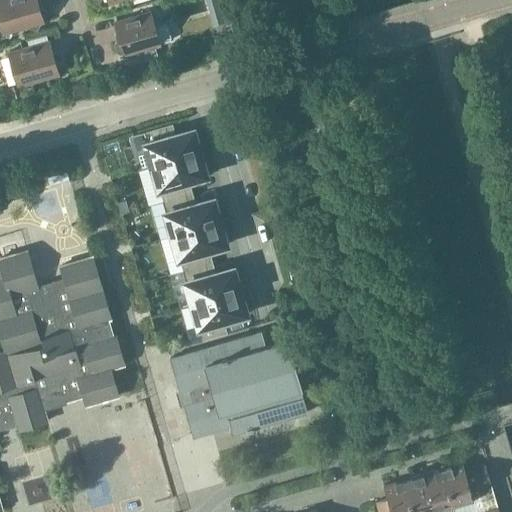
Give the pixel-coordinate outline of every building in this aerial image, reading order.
[(28,26),(36,31),(41,23),(43,22),(43,20),(47,12),(39,7),(36,0),(0,0),(0,25),(3,34),(28,26)] [(123,54),(124,56),(169,43),(171,39),(168,29),(164,27),(155,30),(150,13),(114,23),(119,41),(116,42),(114,44),(117,54),(119,55),(123,54)] [(45,36),(26,41),(28,48),(47,43),(45,36)] [(28,48),(8,54),(18,86),(58,75),(49,42),(47,43),(28,48)] [(155,47),(135,52),(138,62),(157,56),(155,47)] [(169,137),(166,125),(143,132),(146,144),(145,144),(152,167),(204,152),(199,134),(194,135),(193,130),(169,137)] [(117,141),(103,145),(106,155),(120,151),(117,141)] [(163,201),(186,195),(183,183),(206,176),(205,171),(210,170),(204,152),(152,167),(159,190),(160,190),(163,201)] [(67,171),(48,177),(51,186),(70,181),(67,171)] [(214,204),(213,199),(189,206),(186,195),(163,201),(166,213),(165,213),(172,236),(225,221),(219,203),(214,204)] [(126,200),(118,202),(121,213),(129,211),(126,200)] [(225,221),(172,236),(179,259),(180,259),(183,270),(206,264),(203,252),(226,245),(225,241),(230,239),(225,221)] [(0,332),(6,352),(0,353),(0,510),(2,510),(0,503),(0,435),(0,415),(13,412),(17,425),(18,430),(47,422),(43,408),(83,396),(86,405),(119,396),(111,368),(124,364),(116,335),(112,336),(108,319),(111,318),(93,257),(60,266),(63,276),(37,284),(28,251),(0,258),(0,332)] [(183,270),(186,282),(185,282),(192,305),(245,290),(239,272),(234,274),(233,269),(209,275),(206,264),(183,270)] [(245,290),(192,305),(199,328),(200,328),(203,340),(226,334),(223,321),(246,315),(245,310),(250,308),(245,290)] [(230,427),(232,435),(246,431),(247,433),(253,431),(252,429),(307,413),(300,390),(301,390),(287,341),(266,347),(261,332),(170,358),(194,438),(230,427)] [(13,412),(0,415),(0,429),(17,425),(13,412)] [(462,462),(442,468),(452,505),(473,499),(472,499),(464,471),(462,462)] [(464,471),(472,499),(473,499),(476,511),(498,511),(485,465),(464,471)] [(452,505),(442,468),(422,474),(433,511),(452,505)] [(402,480),(411,511),(429,511),(433,511),(422,474),(402,480)] [(411,511),(402,480),(382,486),(386,499),(375,502),(377,511),(411,511)]
